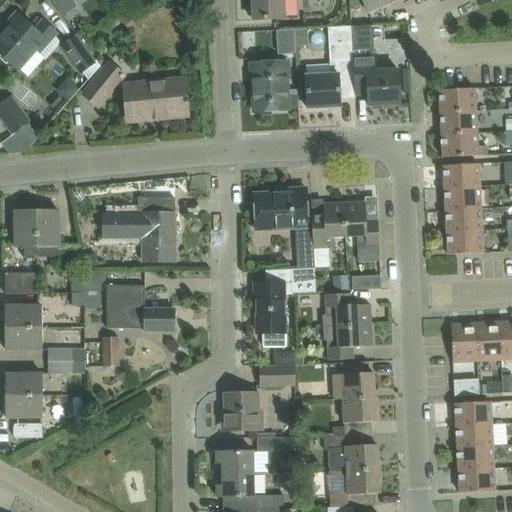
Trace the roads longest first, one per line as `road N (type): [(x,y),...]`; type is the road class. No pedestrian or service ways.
road 1 (residential): [(181,511),(183,387),(228,363),(223,153)]
road 2 (residential): [(405,297),(400,179),(386,148),(223,153)]
road 3 (residential): [(223,153),(0,173)]
road 4 (residential): [(419,511),(405,297)]
road 5 (residential): [(468,0),(424,18),(426,57),(511,53)]
road 6 (residential): [(218,0),(223,153)]
